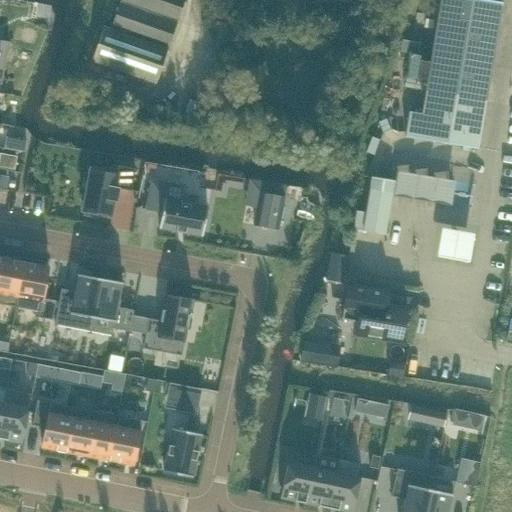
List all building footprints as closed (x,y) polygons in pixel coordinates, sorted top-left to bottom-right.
[(185,0),(121,0),(111,30),(104,28),(92,62),(156,84),(185,0)] [(485,102),(502,3),(483,0),(441,0),(426,92),(485,102)] [(0,40),(0,84),(1,85),(9,42),(0,40)] [(477,149),(485,102),(426,92),(422,115),(409,113),(405,137),(477,149)] [(6,138),(4,147),(25,151),(26,142),(6,138)] [(90,169),(83,211),(85,211),(84,215),(97,217),(98,214),(110,216),(113,200),(116,201),(116,200),(118,190),(118,189),(131,191),(135,169),(118,166),(116,174),(90,169)] [(451,204),(455,181),(397,171),(393,194),(451,204)] [(366,212),(356,211),(353,230),(385,235),(394,181),(372,177),(366,211),(366,212)] [(202,236),(208,207),(181,202),(184,187),(151,181),(146,210),(162,213),(159,228),(202,236)] [(260,193),(254,225),(278,230),(284,198),(260,193)] [(0,257),(0,259),(0,304),(16,307),(25,262),(0,257)] [(25,262),(16,307),(41,311),(40,318),(52,320),(55,301),(43,299),(49,266),(25,262)] [(61,289),(54,325),(90,331),(100,279),(77,274),(77,276),(74,291),(61,289)] [(100,279),(90,331),(112,335),(113,329),(129,332),(133,310),(117,307),(122,284),(123,283),(119,282),(119,280),(103,277),(102,279),(100,279)] [(401,343),(407,308),(386,305),(388,295),(389,291),(387,291),(373,289),(354,285),(348,284),(342,319),(357,322),(355,335),(380,339),(390,341),(401,343)] [(148,319),(142,349),(182,356),(192,299),(165,294),(160,321),(148,319)] [(29,363),(27,375),(35,376),(37,364),(29,363)] [(38,365),(35,377),(52,380),(54,368),(38,365)] [(82,373),(80,385),(99,389),(102,376),(101,376),(82,373)] [(156,380),(148,379),(145,391),(153,393),(156,380)] [(6,391),(0,424),(0,439),(22,444),(31,396),(6,391)] [(179,397),(177,409),(196,414),(199,401),(179,397)] [(66,452),(75,407),(50,403),(41,447),(66,452)] [(87,456),(96,412),(75,407),(66,452),(87,456)] [(108,461),(117,416),(96,412),(87,456),(108,461)] [(142,421),(117,416),(108,461),(133,465),(142,421)] [(194,478),(203,434),(174,428),(165,472),(194,478)] [(288,462),(280,498),(306,504),(313,468),(288,462)] [(313,468),(306,504),(328,508),(336,473),(313,468)] [(397,469),(391,497),(404,500),(401,511),(424,511),(433,477),(397,469)] [(336,473),(328,508),(344,511),(352,511),(360,478),(336,473)] [(433,477),(424,511),(447,511),(451,496),(452,496),(452,494),(455,482),(433,477)]
